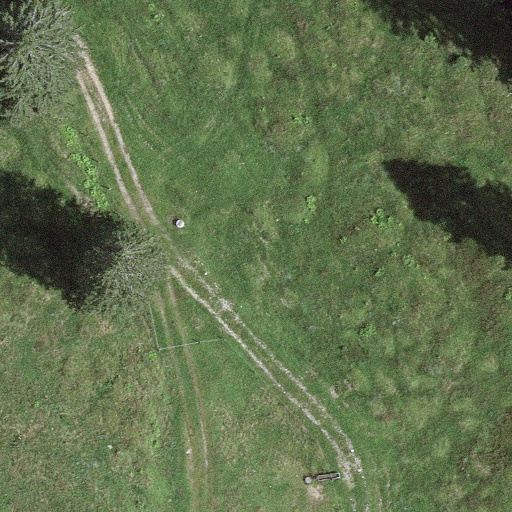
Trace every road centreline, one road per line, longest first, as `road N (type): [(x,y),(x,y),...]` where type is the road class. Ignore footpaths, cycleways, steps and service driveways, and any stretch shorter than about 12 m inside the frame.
road 1 (track): [(198,511),(194,427),(173,340),(97,106),(76,59),(19,0)]
road 2 (track): [(138,235),(341,447),(359,511)]
